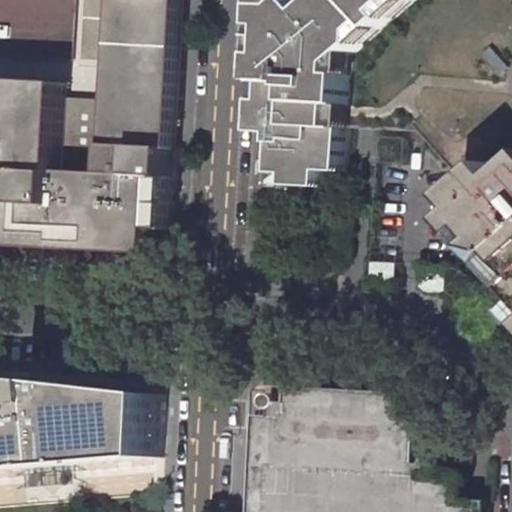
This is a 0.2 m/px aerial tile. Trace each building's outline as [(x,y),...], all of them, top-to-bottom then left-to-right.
[(296,0),(289,7),(345,64),(415,0),(296,0)] [(345,64),(289,7),(268,6),(258,200),(297,202),(298,186),(327,188),(328,171),(347,172),(350,129),(341,129),(342,105),(351,105),(353,75),(344,74),(345,64)] [(502,74),(509,68),(492,48),(484,55),(502,74)] [(511,177),(500,164),(470,191),(462,198),(474,211),(511,252),(511,177)] [(463,222),(511,276),(511,252),(474,211),(463,222)] [(0,472),(57,468),(164,459),(168,395),(37,379),(32,407),(28,407),(0,409),(0,472)] [(491,511),(492,502),(466,501),(467,476),(436,474),(437,472),(440,470),(442,466),(441,462),(438,459),(435,458),(432,458),(429,460),(427,464),(421,463),(423,425),(394,392),(293,387),(292,403),(285,402),(285,400),(283,397),(281,396),(278,395),(275,396),(272,398),(270,402),(270,405),(273,409),(277,410),(277,417),(260,416),(256,511),(491,511)]
